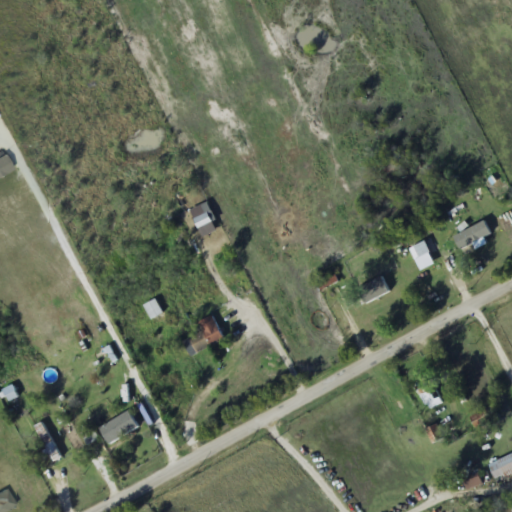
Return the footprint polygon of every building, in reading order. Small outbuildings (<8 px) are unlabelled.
[(191,211),(203,237),(219,230),(208,204),(191,211)] [(499,227),(495,218),(469,228),(454,234),(458,244),(499,227)] [(431,253),(426,244),(416,248),(420,258),(431,253)] [(357,291),(365,306),(390,294),(382,278),(357,291)] [(162,317),(159,302),(148,304),(151,319),(162,317)] [(196,356),(225,339),(213,317),(200,325),(204,332),(188,341),(196,356)] [(444,401),(431,382),(417,392),(430,411),(444,401)] [(110,445),(139,427),(129,411),(101,429),(110,445)] [(44,428),(38,431),(56,462),(62,458),(44,428)] [(14,454),(28,475),(34,472),(19,450),(14,454)] [(511,474),(511,454),(489,465),(497,481),(511,474)] [(0,477),(0,490),(8,486),(3,476),(0,477)]
